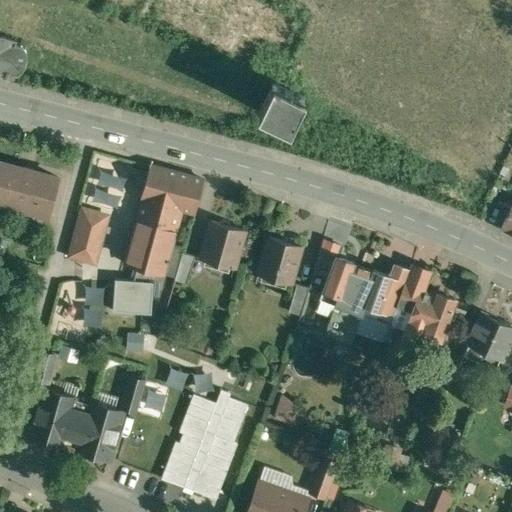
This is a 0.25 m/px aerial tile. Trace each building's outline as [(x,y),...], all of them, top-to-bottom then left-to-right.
[(17,39),(0,35),(0,74),(8,76),(9,72),(16,74),(19,72),(21,70),(24,66),(26,62),(27,58),(27,56),(27,53),(26,51),(25,48),(24,45),(16,43),(17,39)] [(304,100),(273,85),(260,111),(290,127),(304,100)] [(59,177),(0,161),(0,201),(49,215),(59,177)] [(204,178),(152,164),(142,197),(144,198),(126,263),(139,266),(135,279),(116,278),(114,310),(152,312),(154,280),(150,280),(151,269),(165,273),(173,243),(182,208),(196,211),(204,178)] [(511,207),(502,229),(511,233),(511,207)] [(107,215),(84,209),(72,254),(95,261),(107,215)] [(246,229),(212,220),(202,257),(236,266),(246,229)] [(303,245),(269,235),(259,273),(292,282),(303,245)] [(173,243),(165,273),(176,276),(184,251),(185,247),(173,243)] [(176,276),(176,278),(188,282),(194,262),(196,254),(184,251),(176,276)] [(355,262),(337,255),(321,297),(343,305),(340,312),(334,310),(326,333),(330,334),(338,337),(364,266),(355,263),(355,262)] [(392,275),(380,309),(394,314),(401,293),(410,269),(395,263),(391,274),(392,275)] [(374,270),(364,266),(338,337),(346,340),(351,341),(359,319),(353,317),(356,309),(377,317),(380,309),(392,275),(391,274),(375,269),(374,270)] [(423,270),(411,266),(410,269),(401,293),(417,299),(422,288),(417,286),(423,270)] [(298,283),(290,310),(302,314),(310,286),(298,283)] [(438,294),(422,288),(417,299),(409,323),(410,324),(399,354),(409,357),(417,338),(421,340),(420,341),(437,347),(440,337),(442,337),(456,298),(439,292),(438,294)] [(511,323),(484,310),(479,320),(477,319),(472,330),(474,331),(469,343),(469,344),(500,357),(501,358),(510,339),(511,339),(511,323)] [(326,333),(321,346),(326,347),(330,334),(326,333)] [(338,337),(330,334),(326,347),(334,350),(338,337)] [(346,340),(338,337),(334,350),(342,353),(346,340)] [(500,357),(469,344),(459,366),(471,372),(477,359),(495,367),(500,357)] [(57,355),(42,351),(33,381),(49,385),(57,355)] [(146,380),(130,376),(122,407),(137,411),(146,380)] [(76,398),(45,389),(31,435),(49,441),(50,441),(50,439),(55,441),(54,443),(55,443),(55,442),(63,445),(63,443),(71,445),(84,402),(76,400),(76,398)] [(193,395),(162,477),(215,497),(235,442),(232,441),(242,414),(193,395)] [(278,417),(297,421),(302,400),(282,396),(278,417)] [(92,404),(84,402),(71,445),(79,447),(79,449),(86,451),(86,452),(87,452),(87,450),(92,452),(92,453),(92,454),(93,453),(110,458),(124,412),(92,402),(92,404)] [(350,435),(344,454),(353,457),(360,438),(350,435)] [(322,456),(310,490),(326,496),(339,462),(322,456)] [(303,511),(309,498),(260,481),(248,511),(303,511)] [(370,511),(369,508),(355,502),(348,505),(345,511),(370,511)]
